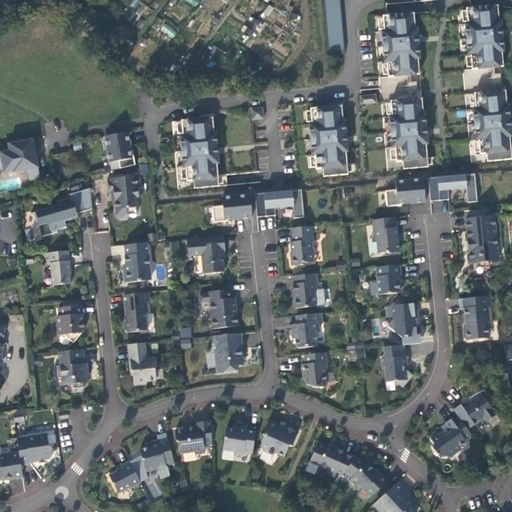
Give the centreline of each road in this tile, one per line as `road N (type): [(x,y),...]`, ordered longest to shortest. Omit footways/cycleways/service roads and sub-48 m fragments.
road 1 (residential): [(374,427),(408,414),(441,376),(446,352),(430,222)]
road 2 (residential): [(112,427),(97,254)]
road 3 (residential): [(112,427),(188,396),(272,393)]
road 4 (residential): [(356,0),(358,76),(350,87),(275,97)]
road 5 (residential): [(260,257),(272,393)]
road 6 (residential): [(275,97),(152,121)]
